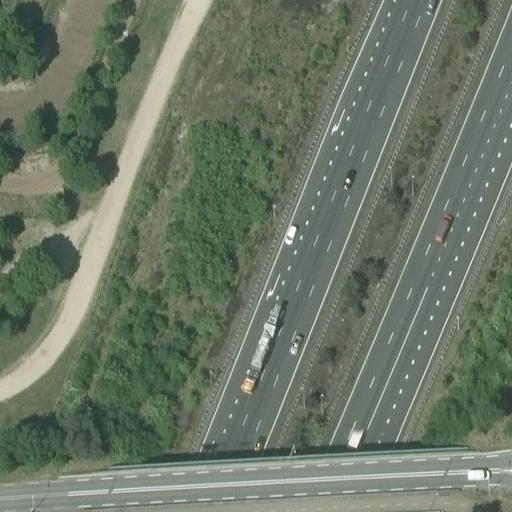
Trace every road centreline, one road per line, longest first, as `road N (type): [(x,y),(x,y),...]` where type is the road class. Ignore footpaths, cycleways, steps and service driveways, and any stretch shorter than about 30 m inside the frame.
road 1 (primary): [(0,501),(455,475)]
road 2 (track): [(205,0),(75,310),(33,374),(0,390)]
road 3 (motorway): [(329,247),(207,511)]
road 4 (motorway): [(329,247),(223,511)]
road 5 (motorway): [(425,0),(329,247)]
road 6 (motorway): [(413,282),(511,38)]
road 7 (motorway): [(320,511),(413,282)]
road 8 (motorway): [(340,511),(413,282)]
